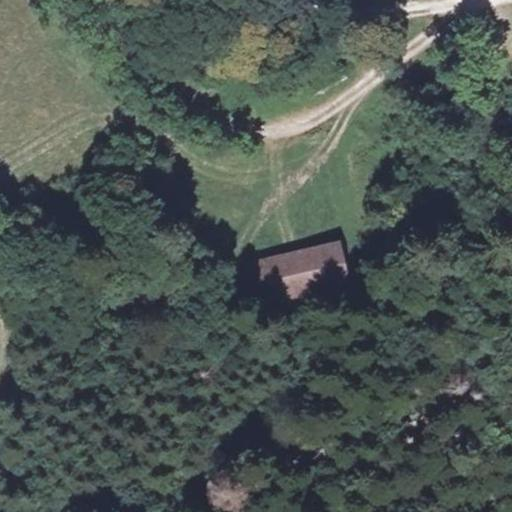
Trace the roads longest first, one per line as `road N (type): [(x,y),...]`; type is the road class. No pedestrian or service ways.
road 1 (track): [(361,74),(300,111),(237,112),(178,88),(98,0)]
road 2 (track): [(440,0),(288,0)]
road 3 (track): [(481,0),(361,74)]
